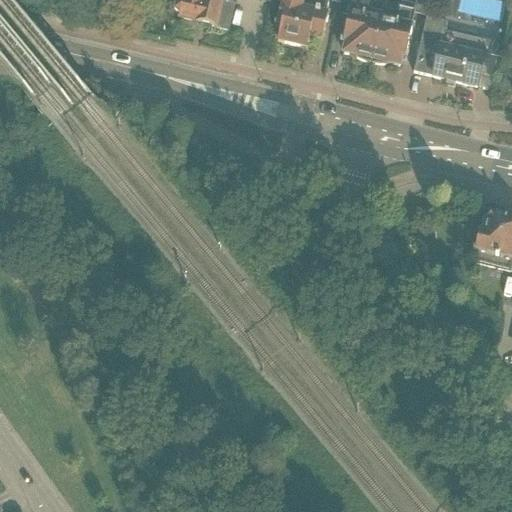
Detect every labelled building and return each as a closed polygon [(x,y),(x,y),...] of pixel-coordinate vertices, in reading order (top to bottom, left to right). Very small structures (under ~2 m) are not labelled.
[(231,18),(235,0),(183,0),(183,3),(176,5),(174,12),(179,19),(195,23),(195,24),(228,32),(231,18)] [(342,4),(342,0),(282,0),(276,26),(281,27),(277,43),(307,50),(309,38),(322,41),(328,17),(325,16),(329,1),(342,4)] [(342,0),(342,4),(340,14),(349,16),(344,39),(348,39),(344,55),(371,62),(381,22),(382,15),(368,11),(370,3),(358,0),(342,0)] [(417,0),(416,9),(429,12),(431,0),(417,0)] [(397,26),(381,22),(371,62),(399,68),(403,52),(407,53),(412,30),(411,30),(415,13),(400,10),(397,26)] [(426,20),(420,47),(414,74),(433,79),(476,89),(484,55),(503,60),(505,48),(445,34),(447,25),(426,20)] [(478,253),(475,265),(509,273),(511,262),(511,261),(511,219),(503,217),(502,221),(496,219),(495,218),(484,224),(485,226),(484,232),(480,231),(475,252),(478,253)]
